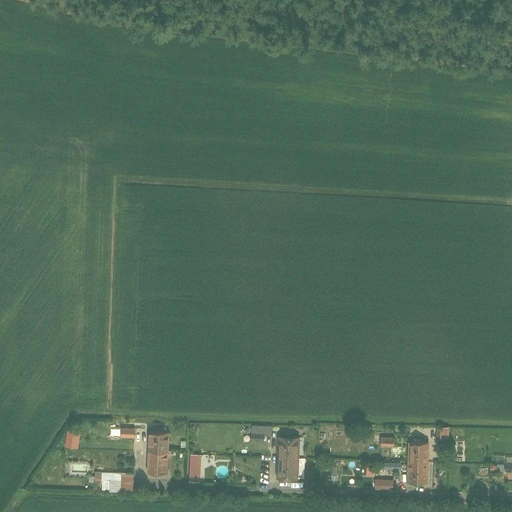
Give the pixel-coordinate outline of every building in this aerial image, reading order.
[(323,419),(315,419),(314,437),(322,437),(323,419)] [(136,421),(116,420),(115,442),(135,443),(136,421)] [(449,438),(449,426),(439,425),(439,438),(449,438)] [(248,428),(248,436),(260,436),(260,428),(248,428)] [(149,430),(149,450),(171,449),(171,429),(149,430)] [(81,431),(68,430),(67,446),(80,447),(81,431)] [(376,439),(376,441),(390,441),(390,430),(376,430),(376,432),(369,432),(369,439),(376,439)] [(278,435),(278,456),(300,456),(300,435),(278,435)] [(409,440),(408,460),(430,460),(431,440),(409,440)] [(149,450),(148,472),(170,473),(170,454),(174,453),(174,449),(171,449),(149,450)] [(278,456),(278,477),(299,477),(300,456),(278,456)] [(408,460),(408,480),(429,481),(430,460),(408,460)] [(129,486),(129,467),(97,466),(97,486),(129,486)] [(390,473),(371,472),(371,484),(389,484),(390,473)]
